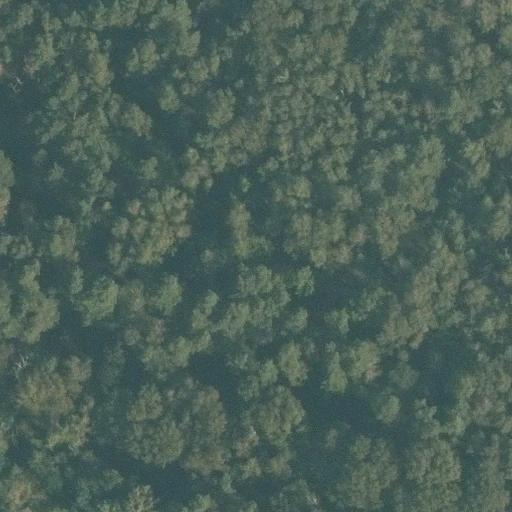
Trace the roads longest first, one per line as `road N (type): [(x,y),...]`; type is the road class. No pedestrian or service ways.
road 1 (track): [(195,0),(336,183),(382,265),(419,295),(511,330)]
road 2 (track): [(0,414),(254,508)]
road 3 (track): [(357,0),(392,45),(421,56),(511,196)]
road 4 (unknown): [(511,169),(408,0)]
road 5 (track): [(423,511),(343,499),(263,504)]
